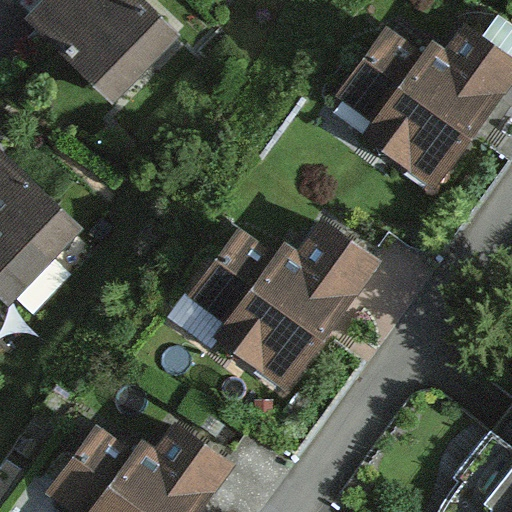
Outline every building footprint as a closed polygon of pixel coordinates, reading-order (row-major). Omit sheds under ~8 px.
[(167,36),(130,0),(18,0),(9,9),(101,101),(167,36)] [(424,196),(511,70),(511,58),(455,19),(430,55),(418,47),(410,58),(371,31),(321,101),(360,129),(350,144),(424,196)] [(72,240),(0,164),(0,307),(1,308),(72,240)] [(281,395),(375,262),(312,218),(287,254),(275,246),(267,257),(228,230),(178,300),(217,328),(207,343),(281,395)] [(192,511),(224,467),(162,423),(137,459),(125,451),(117,462),(78,435),(28,505),(37,511),(192,511)] [(511,511),(511,451),(489,433),(449,482),(457,486),(437,511),(511,511)]
